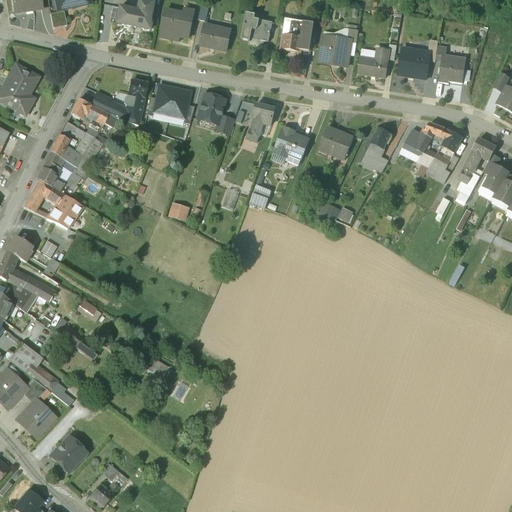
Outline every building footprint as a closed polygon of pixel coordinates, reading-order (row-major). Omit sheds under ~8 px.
[(39,0),(11,0),(13,10),(24,9),(24,7),(31,6),(31,11),(41,9),(39,0)] [(88,0),(54,0),(57,11),(74,7),(74,5),(89,2),(88,0)] [(154,5),(140,2),(138,12),(125,9),(118,8),(115,24),(149,31),(154,5)] [(209,7),(201,5),(198,21),(205,23),(209,7)] [(335,11),(329,10),(326,23),(333,24),(335,11)] [(194,13),(184,11),(182,18),(165,15),(160,39),(171,41),(173,34),(179,36),(178,37),(188,39),(194,13)] [(63,12),(50,15),(53,29),(66,27),(63,12)] [(272,24),(253,20),(254,16),(247,15),(241,40),(249,42),(250,39),(263,42),(268,43),(272,24)] [(312,25),(303,23),(303,28),(285,26),(286,21),(285,21),(280,51),(285,52),(287,52),(288,51),(296,52),(296,53),(300,54),(300,51),(308,53),(312,25)] [(218,32),(203,29),(200,47),(226,52),(230,31),(218,29),(218,32)] [(358,32),(348,30),(347,41),(350,41),(350,44),(356,45),(358,32)] [(347,41),(323,37),(319,61),(336,64),(336,67),(346,68),(350,44),(350,41),(347,41)] [(263,42),(250,39),(249,42),(248,46),(262,49),(263,42)] [(438,42),(429,41),(427,53),(429,54),(428,62),(434,63),(435,60),(437,47),(438,42)] [(389,46),(388,51),(389,52),(388,61),(394,62),(396,48),(389,46)] [(361,47),(360,58),(375,61),(377,50),(361,47)] [(446,48),(437,47),(435,60),(441,61),(442,55),(445,56),(446,48)] [(427,53),(402,49),(397,77),(425,81),(428,62),(429,54),(427,53)] [(375,61),(360,58),(357,75),(385,79),(388,61),(389,52),(388,51),(377,50),(375,61)] [(296,52),(288,51),(287,52),(285,52),(284,58),(299,61),(300,54),(296,53),(296,52)] [(445,56),(442,55),(441,61),(437,83),(447,85),(448,82),(461,84),(463,73),(458,72),(460,58),(445,56)] [(38,78),(15,65),(0,92),(0,103),(14,111),(12,115),(16,117),(18,113),(25,116),(34,100),(28,97),(38,78)] [(501,75),(493,89),(500,93),(508,79),(501,75)] [(147,85),(132,81),(128,96),(144,99),(147,85)] [(153,113),(168,117),(175,90),(159,86),(153,113)] [(511,89),(507,87),(497,105),(511,113),(511,89)] [(168,117),(184,121),(190,93),(175,90),(168,117)] [(144,99),(128,96),(128,98),(125,100),(124,104),(125,108),(125,109),(119,108),(109,103),(110,101),(97,94),(91,107),(97,110),(109,116),(117,119),(138,128),(144,99)] [(223,101),(204,96),(196,120),(215,126),(216,126),(218,117),(223,101)] [(87,105),(78,101),(70,116),(79,120),(82,113),(87,105)] [(87,105),(82,113),(92,119),(97,110),(91,107),(87,105)] [(274,109),(254,105),(252,114),(255,115),(251,132),(260,135),(263,125),(270,126),(274,109)] [(109,116),(97,110),(92,119),(104,124),(109,116)] [(235,123),(241,125),(244,113),(238,112),(235,123)] [(70,116),(66,123),(73,127),(74,128),(79,120),(70,116)] [(117,119),(109,116),(104,124),(112,129),(117,119)] [(233,122),(218,117),(216,126),(215,126),(213,132),(228,136),(229,134),(232,125),(233,122)] [(66,123),(65,123),(60,132),(68,137),(68,136),(73,128),(73,127),(66,123)] [(444,141),(450,133),(429,125),(424,134),(425,134),(433,137),(444,141)] [(89,138),(73,128),(68,136),(70,137),(84,146),(89,138)] [(353,139),(326,128),(317,151),(344,162),(353,139)] [(8,134),(0,129),(0,147),(1,148),(8,134)] [(85,134),(95,140),(97,135),(98,134),(88,129),(85,134)] [(309,139),(283,129),(273,154),(283,158),(286,159),(287,156),(300,161),(309,139)] [(391,135),(378,129),(374,137),(371,135),(367,142),(371,144),(370,144),(383,151),(391,135)] [(417,148),(424,135),(413,130),(401,153),(412,158),(417,148)] [(249,131),(246,141),(257,144),(260,135),(251,132),(249,131)] [(68,137),(60,132),(50,153),(59,158),(65,146),(70,137),(68,136),(68,137)] [(463,139),(450,133),(444,141),(441,147),(454,154),(463,139)] [(424,135),(417,148),(425,152),(433,137),(425,134),(424,135)] [(97,135),(95,140),(106,146),(108,142),(97,135)] [(95,142),(89,138),(84,146),(88,148),(90,150),(95,142)] [(495,149),(478,140),(472,152),(462,171),(463,172),(464,170),(472,175),(481,159),(483,161),(485,158),(489,161),(495,149)] [(82,157),(65,146),(59,158),(64,161),(76,169),(84,173),(101,146),(95,142),(90,150),(88,148),(82,157)] [(383,151),(370,144),(371,144),(367,142),(359,160),(374,168),(375,168),(379,158),(380,158),(383,151)] [(425,152),(417,148),(412,158),(425,164),(430,166),(435,157),(425,152)] [(59,158),(50,153),(45,162),(59,170),(61,168),(64,161),(59,158)] [(300,161),(287,156),(286,159),(283,158),(282,160),(298,167),(300,161)] [(448,177),(455,165),(449,163),(436,156),(435,157),(430,166),(428,170),(425,175),(444,184),(448,177)] [(459,159),(453,156),(449,163),(455,165),(459,159)] [(492,156),(483,173),(490,176),(495,167),(499,160),(492,156)] [(380,158),(379,158),(375,168),(374,168),(373,169),(381,174),(388,162),(380,158)] [(76,169),(64,161),(61,168),(71,174),(72,175),(76,169)] [(59,170),(45,162),(42,169),(56,176),(59,170)] [(495,167),(490,176),(483,188),(496,195),(504,181),(507,175),(508,174),(495,167)] [(56,176),(42,169),(36,180),(39,181),(50,187),(59,193),(64,186),(63,186),(54,181),(57,177),(56,176)] [(72,175),(71,174),(66,182),(74,187),(84,173),(76,169),(72,175)] [(472,175),(464,170),(463,172),(458,181),(462,183),(474,189),(479,178),(472,175)] [(50,187),(39,181),(32,194),(39,198),(42,194),(58,204),(63,195),(59,193),(50,187)] [(511,185),(504,181),(496,195),(494,199),(511,208),(511,205),(511,185)] [(74,187),(66,182),(63,186),(64,186),(59,193),(63,195),(67,198),(74,187)] [(474,189),(462,183),(457,191),(469,198),(474,189)] [(255,188),(249,204),(263,210),(269,193),(255,188)] [(232,212),(238,194),(228,190),(222,208),(232,212)] [(39,198),(32,194),(28,201),(37,206),(39,198)] [(67,198),(63,195),(58,204),(47,220),(53,223),(66,229),(82,207),(69,199),(67,198)] [(205,198),(198,196),(195,207),(201,209),(205,198)] [(37,206),(28,201),(24,209),(33,213),(36,208),(37,206)] [(450,205),(443,202),(436,215),(434,220),(440,223),(450,205)] [(189,210),(171,205),(168,217),(185,222),(189,210)] [(47,214),(36,208),(33,213),(45,219),(47,214)] [(348,226),(352,216),(342,211),(341,213),(330,208),(326,217),(335,221),(336,220),(348,226)] [(456,231),(461,233),(470,216),(466,213),(456,231)] [(32,248),(15,237),(6,252),(15,258),(23,262),(26,257),(28,258),(30,255),(31,253),(29,252),(32,248)] [(57,248),(47,242),(40,252),(50,258),(57,248)] [(15,258),(6,252),(0,266),(0,279),(5,282),(5,281),(15,285),(21,277),(12,272),(10,270),(15,258)] [(23,262),(41,273),(42,274),(47,266),(30,255),(28,258),(26,257),(23,262)] [(59,264),(51,260),(47,266),(42,274),(50,279),(59,264)] [(42,274),(41,273),(39,276),(49,282),(51,279),(42,274)] [(49,282),(39,276),(34,284),(34,285),(29,292),(38,295),(39,297),(44,290),(49,282)] [(34,284),(21,277),(15,285),(29,292),(34,285),(34,284)] [(58,283),(51,279),(49,282),(44,290),(51,295),(58,283)] [(6,300),(11,304),(26,314),(38,295),(29,292),(15,285),(6,300)] [(44,290),(39,297),(47,302),(51,295),(44,290)] [(0,326),(3,321),(7,312),(11,304),(6,300),(0,296),(0,326)] [(77,311),(90,320),(96,310),(83,302),(77,311)] [(100,352),(68,327),(61,336),(93,361),(100,352)] [(0,349),(0,355),(8,362),(21,344),(15,339),(10,336),(4,345),(0,349)] [(37,366),(41,359),(21,344),(8,362),(25,373),(31,366),(35,365),(37,366)] [(152,360),(146,371),(162,380),(168,369),(152,360)] [(50,376),(35,365),(31,366),(25,373),(34,381),(39,385),(42,387),(50,376)] [(25,391),(5,372),(0,378),(0,399),(3,402),(0,405),(7,411),(22,395),(26,392),(25,391)] [(50,376),(42,387),(47,391),(50,393),(51,392),(53,389),(58,383),(50,376)] [(34,381),(25,391),(26,392),(22,395),(27,399),(39,385),(34,381)] [(39,385),(27,399),(33,405),(36,401),(37,402),(47,391),(42,387),(39,385)] [(33,405),(18,421),(34,436),(43,425),(47,428),(55,419),(37,402),(36,401),(33,405)] [(69,438),(51,457),(61,466),(60,469),(64,473),(67,472),(68,473),(82,458),(75,451),(78,447),(69,438)] [(98,471),(113,484),(119,489),(125,494),(131,488),(104,465),(98,471)] [(113,484),(107,491),(113,496),(119,489),(113,484)] [(107,491),(100,486),(90,498),(103,509),(113,497),(113,496),(107,491)] [(29,492),(14,509),(17,511),(33,511),(36,509),(41,502),(29,492)]
